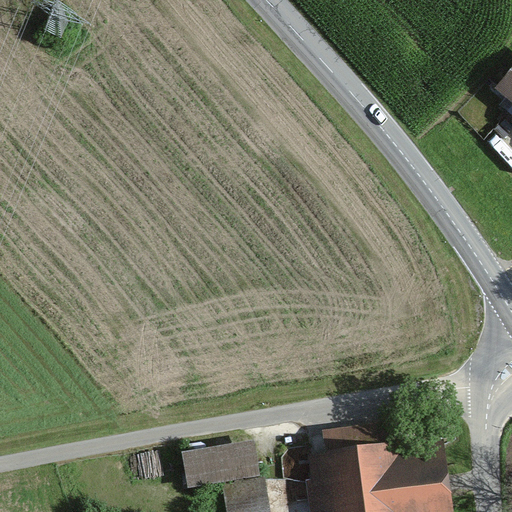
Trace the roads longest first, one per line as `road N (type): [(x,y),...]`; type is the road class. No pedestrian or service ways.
road 1 (unclassified): [(0,468),(491,387)]
road 2 (secondary): [(264,0),(401,152),(511,313)]
road 3 (unclassified): [(488,511),(491,387)]
